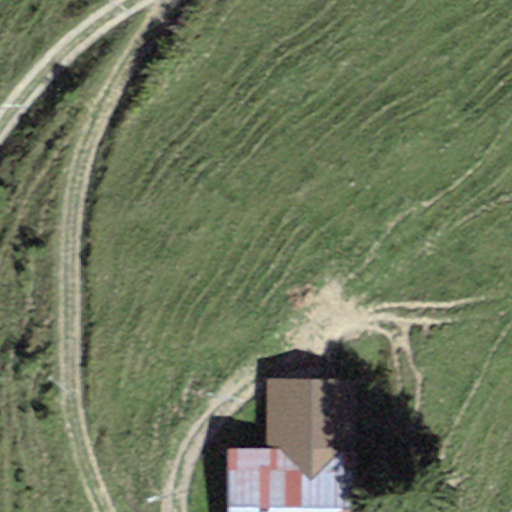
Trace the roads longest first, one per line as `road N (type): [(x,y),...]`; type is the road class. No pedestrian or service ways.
road 1 (track): [(152,0),(87,113),(59,219),(59,352),(72,433),(104,511)]
road 2 (track): [(176,511),(179,464),(197,424),(291,332),(346,309)]
road 3 (track): [(130,0),(27,73),(0,113)]
